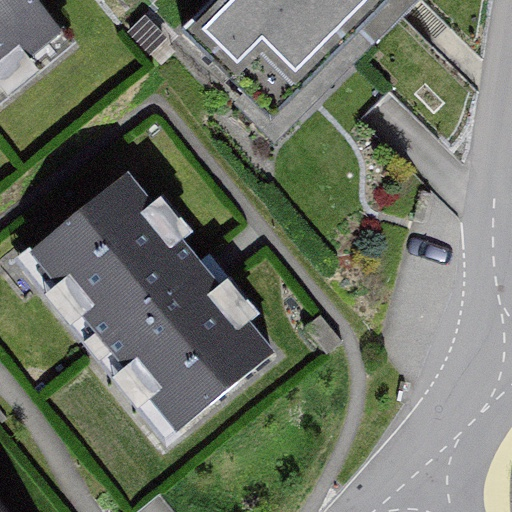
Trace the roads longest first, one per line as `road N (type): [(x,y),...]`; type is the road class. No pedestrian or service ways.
road 1 (residential): [(511,337),(493,250),(511,79)]
road 2 (residential): [(415,477),(511,384)]
